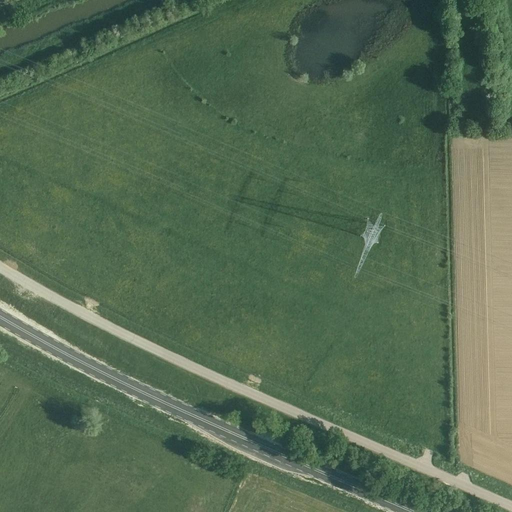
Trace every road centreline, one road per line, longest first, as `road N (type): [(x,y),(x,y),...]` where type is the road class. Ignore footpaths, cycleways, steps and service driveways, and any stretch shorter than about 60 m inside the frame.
road 1 (unclassified): [(511,504),(207,372),(0,266)]
road 2 (primary): [(408,511),(112,379),(0,317)]
